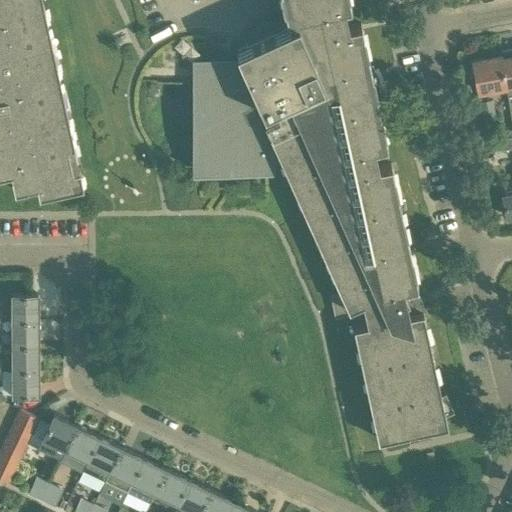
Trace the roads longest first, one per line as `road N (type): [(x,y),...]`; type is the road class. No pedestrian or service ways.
road 1 (residential): [(336,511),(87,394),(72,372),(70,281),(42,257),(0,257)]
road 2 (residential): [(475,256),(420,28)]
road 3 (residential): [(511,416),(475,256)]
